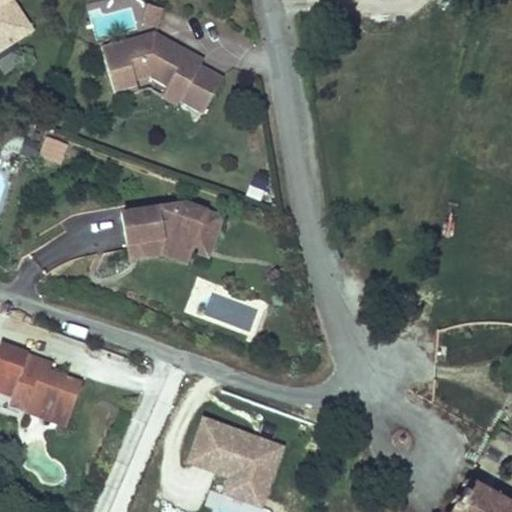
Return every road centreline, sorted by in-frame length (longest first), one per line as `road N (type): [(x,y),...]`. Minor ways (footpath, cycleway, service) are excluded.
road 1 (residential): [(343,372),(306,228),(265,0)]
road 2 (residential): [(0,298),(276,394),(326,393),(343,372)]
